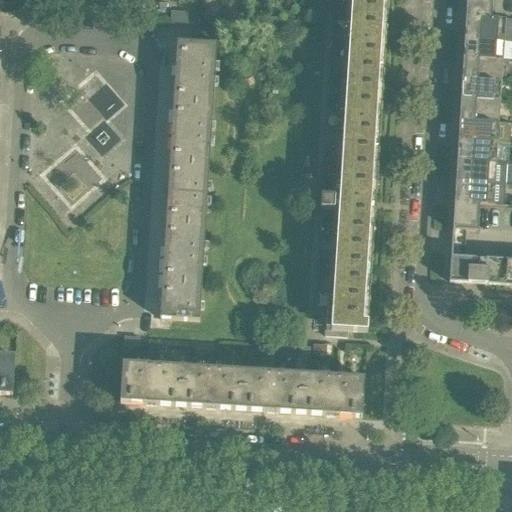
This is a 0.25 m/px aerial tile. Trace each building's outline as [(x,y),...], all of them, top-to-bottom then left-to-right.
[(338,212),(330,332),(330,338),(346,339),(347,333),(356,333),(367,334),(368,324),(367,324),(368,311),(370,278),(370,277),(372,244),(372,235),(374,204),(376,181),(378,146),(378,145),(379,138),(379,137),(380,119),(380,118),(380,110),(382,75),(384,47),(386,23),(386,22),(386,16),(386,0),(350,0),(351,4),(349,34),(348,38),(347,61),(347,65),(346,78),(346,82),(345,99),(342,139),(340,178),(339,191),(339,199),(321,198),(320,211),(338,212)] [(466,0),(465,19),(490,21),(491,19),(491,0),(466,0)] [(1,2),(1,12),(12,13),(12,3),(1,2)] [(171,23),(179,24),(179,14),(172,13),(171,23)] [(179,14),(179,24),(186,24),(187,14),(179,14)] [(215,26),(223,26),(223,16),(216,16),(215,26)] [(223,16),(223,26),(230,27),(231,17),(223,16)] [(465,19),(464,39),(504,42),(511,43),(511,35),(511,20),(505,20),(491,19),(490,21),(465,19)] [(292,21),(283,21),(283,29),(292,30),(292,21)] [(464,39),(462,60),(502,62),(504,42),(464,39)] [(175,75),(173,108),(212,111),(214,77),(216,46),(215,46),(215,47),(205,46),(205,45),(197,45),(177,44),(177,45),(175,75)] [(218,57),(230,58),(230,48),(218,47),(218,57)] [(462,60),(461,80),(501,83),(502,62),(462,60)] [(461,80),(460,100),(500,103),(501,83),(461,80)] [(460,100),(459,121),(499,124),(500,103),(460,100)] [(169,174),(208,177),(211,136),(212,111),(173,108),(172,133),(169,174)] [(459,121),(457,142),(497,144),(509,145),(510,125),(499,124),(459,121)] [(457,142),(456,162),(496,164),(497,144),(457,142)] [(455,182),(495,185),(505,185),(506,165),(496,164),(456,162),(455,182)] [(207,197),(208,177),(169,174),(168,194),(166,232),(205,235),(207,197)] [(479,204),(479,206),(494,207),(504,207),(504,206),(505,185),(495,185),(455,182),(454,203),(479,204)] [(479,204),(454,203),(452,233),(454,233),(454,231),(477,233),(479,206),(479,204)] [(203,257),(205,235),(166,232),(164,254),(162,293),(201,296),(203,257)] [(449,284),(477,286),(478,260),(452,258),(452,257),(450,257),(449,284)] [(477,286),(504,287),(506,262),(478,260),(477,286)] [(199,323),(201,296),(162,293),(161,305),(160,321),(161,321),(170,321),(171,321),(199,323)] [(0,396),(10,397),(10,398),(12,398),(14,369),(13,369),(14,360),(14,358),(3,358),(0,358),(0,396)] [(121,404),(159,406),(206,409),(335,418),(360,419),(361,420),(362,401),(363,391),(362,392),(363,382),(364,380),(358,380),(212,371),(168,368),(159,367),(159,368),(127,366),(127,365),(122,365),(120,393),(121,393),(120,403),(119,405),(121,405),(121,404)]
